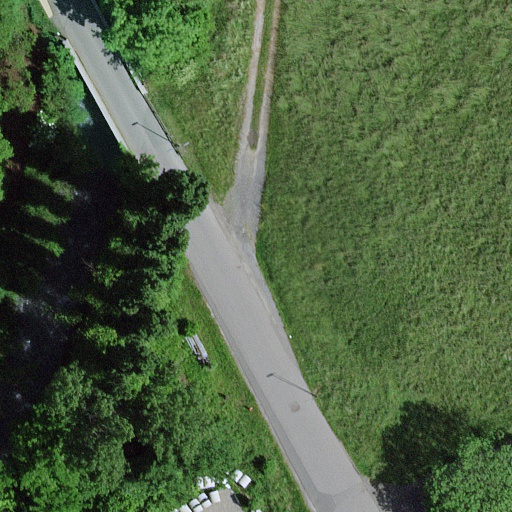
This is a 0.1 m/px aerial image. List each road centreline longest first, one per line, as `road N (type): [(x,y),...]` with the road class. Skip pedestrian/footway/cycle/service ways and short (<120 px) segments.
road 1 (residential): [(350,511),(71,0)]
road 2 (track): [(208,260),(240,208),(271,0)]
